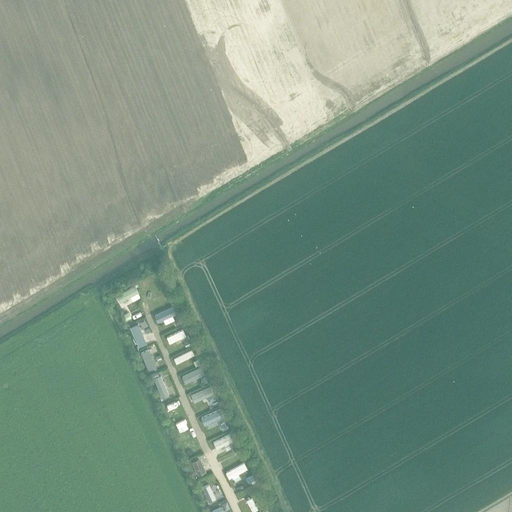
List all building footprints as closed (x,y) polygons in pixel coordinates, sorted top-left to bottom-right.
[(161,265),(157,268),(161,277),(166,274),(161,265)] [(134,284),(116,294),(119,301),(138,291),(134,284)] [(169,284),(163,286),(168,296),(174,293),(169,284)] [(172,306),(154,314),(157,321),(176,313),(172,306)] [(136,324),(128,327),(138,348),(145,344),(136,324)] [(182,329),(166,336),(169,342),(185,335),(182,329)] [(191,349),(173,358),(176,363),(194,354),(191,349)] [(147,350),(141,352),(147,367),(153,364),(147,350)] [(201,367),(182,376),(185,382),(203,373),(201,367)] [(160,375),(153,378),(161,397),(168,394),(160,375)] [(210,388),(191,396),(193,402),(213,394),(210,388)] [(220,409),(201,417),(204,424),(223,416),(220,409)] [(230,434),(212,442),(215,448),(232,440),(230,434)] [(199,457),(190,461),(197,475),(206,471),(199,457)] [(243,462),(225,472),(228,479),(247,468),(243,462)] [(221,492),(206,498),(208,504),(224,498),(221,492)] [(251,497),(245,501),(252,511),(258,509),(251,497)]
